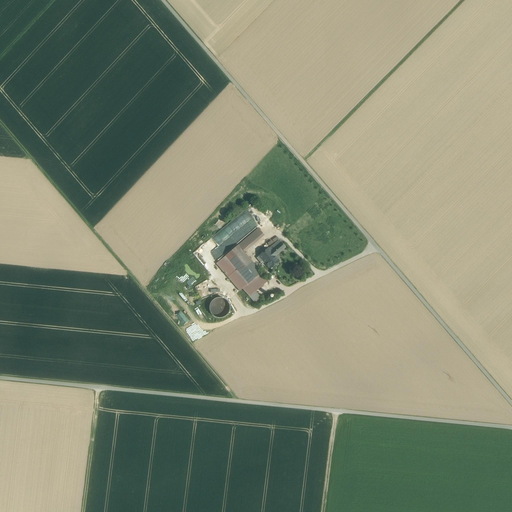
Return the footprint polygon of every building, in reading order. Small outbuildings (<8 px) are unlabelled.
[(249,172),(254,176),(261,167),(257,164),(249,172)] [(247,210),(235,220),(235,229),(239,229),(242,226),(245,226),(235,234),(236,241),(239,239),(240,239),(259,222),(247,210)] [(213,212),(204,221),(207,225),(217,216),(213,212)] [(244,252),(263,236),(257,229),(238,245),(244,252)] [(266,243),(267,245),(277,239),(276,236),(266,243)] [(279,241),(269,249),(274,255),(275,256),(285,247),(279,241)] [(226,256),(249,283),(261,273),(238,246),(226,256)] [(268,248),(258,256),(264,263),(265,263),(274,255),(269,249),(268,248)] [(274,255),(265,263),(270,269),(279,261),(275,256),(274,255)] [(226,256),(219,262),(217,264),(240,291),(242,288),(247,283),(248,283),(249,283),(226,256)] [(261,273),(249,283),(248,283),(255,291),(267,281),(269,279),(268,277),(267,278),(266,276),(263,272),(261,273)] [(255,291),(248,283),(247,283),(242,288),(249,296),(255,291)] [(264,302),(255,291),(249,296),(257,305),(264,302)]
